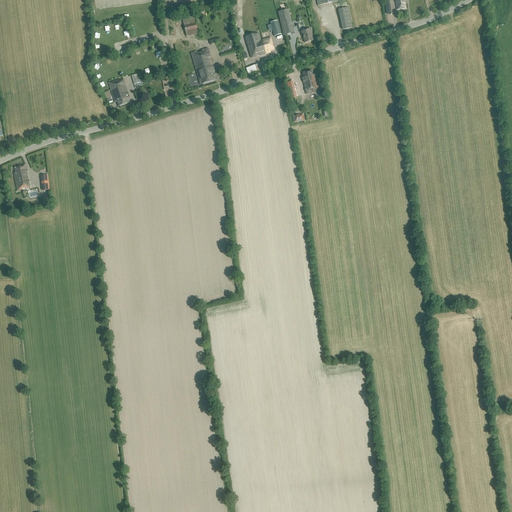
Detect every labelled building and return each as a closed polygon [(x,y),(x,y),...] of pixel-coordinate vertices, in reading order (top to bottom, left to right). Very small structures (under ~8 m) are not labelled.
[(395,0),(397,9),(405,8),(404,0),(395,0)] [(348,8),(338,10),(342,30),(352,27),(348,8)] [(294,32),(288,9),(278,12),(284,35),(294,32)] [(182,19),(186,36),(198,34),(194,16),(182,19)] [(281,34),(277,21),(270,23),(274,37),(281,34)] [(302,31),(305,43),(313,40),(312,35),(310,29),(302,31)] [(247,43),(243,44),(244,47),(248,46),(252,59),(257,57),(256,54),(259,53),(260,56),(266,54),(262,40),(260,40),(258,34),(245,38),(247,43)] [(262,40),(266,54),(270,53),(269,50),(275,48),(271,37),(262,40)] [(201,52),(198,53),(197,51),(191,53),(200,84),(215,80),(213,76),(216,75),(207,48),(202,49),(201,52)] [(248,75),(260,71),(257,64),(246,68),(248,75)] [(312,71),(303,73),(304,76),(302,77),(306,94),(319,91),(315,74),(313,75),(312,71)] [(131,75),(135,86),(141,84),(137,73),(131,75)] [(131,102),(123,78),(108,83),(115,102),(117,101),(119,106),(131,102)] [(304,114),(292,116),(293,122),(305,121),(304,114)] [(30,188),(25,166),(14,168),(15,172),(14,173),(18,190),(30,188)]
